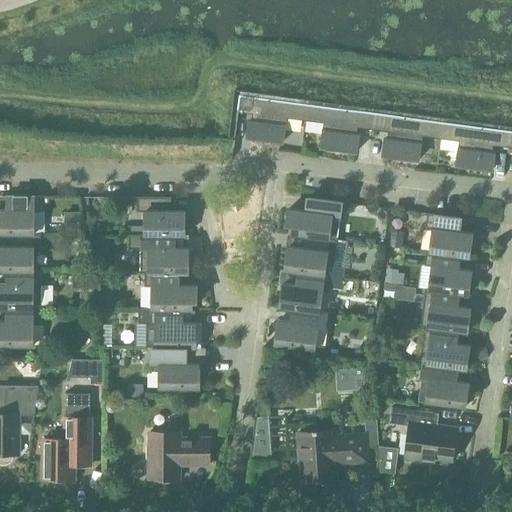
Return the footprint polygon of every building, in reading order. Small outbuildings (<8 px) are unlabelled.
[(286,117),(305,120),(307,105),(239,96),(237,110),(238,110),(238,111),(254,113),(253,120),(250,120),(247,138),(283,142),(286,117)] [(375,114),(307,105),(305,120),(325,122),(321,147),(356,152),(359,134),(355,134),(356,127),(373,129),(375,114)] [(421,135),(441,138),(443,123),(375,114),(373,129),(390,131),(389,138),(386,138),(383,156),(418,160),(421,135)] [(511,132),(443,123),(441,138),(460,141),(457,165),(492,170),(494,152),(491,152),(492,145),(509,147),(511,132)] [(0,234),(13,235),(13,234),(33,234),(33,211),(41,211),(42,197),(14,196),(13,210),(0,209),(0,234)] [(165,197),(137,197),(137,212),(145,212),(145,235),(169,235),(169,236),(184,236),(184,211),(165,211),(165,197)] [(337,239),(342,202),(314,199),(312,212),(289,209),(288,216),(287,216),(286,225),(291,226),(290,234),(309,237),(309,236),(328,238),(329,238),(337,239)] [(469,258),(472,233),(465,232),(467,219),(427,214),(425,228),(433,229),(430,252),(454,255),(454,256),(469,258)] [(33,271),(33,248),(41,248),(41,234),(33,234),(13,234),(13,235),(13,247),(0,246),(0,271),(13,272),(13,271),(33,271)] [(129,234),(129,249),(141,249),(141,273),(145,273),(145,272),(173,272),(173,273),(188,273),(188,248),(169,248),(169,236),(169,235),(145,235),(129,234)] [(391,235),(390,247),(402,248),(403,237),(391,235)] [(288,246),(285,271),(304,274),(304,273),(332,276),(337,239),(329,238),(328,238),(309,236),(309,237),(307,249),(288,246)] [(105,251),(105,239),(91,239),(91,251),(105,251)] [(432,267),(429,289),(453,293),(468,295),(471,271),(452,268),(454,256),(454,255),(430,252),(426,251),(424,266),(432,267)] [(0,308),(13,309),(13,308),(41,308),(41,271),(33,271),(13,271),(13,272),(13,284),(0,284),(0,308)] [(153,286),(153,309),(176,309),(176,310),(191,310),(191,302),(196,302),(196,286),(173,285),(173,273),(173,272),(145,272),(145,273),(145,286),(153,286)] [(385,283),(390,284),(396,285),(398,273),(386,272),(385,283)] [(280,308),(299,310),(319,312),(322,290),(330,291),(332,276),(304,273),(304,274),(302,286),(284,283),(280,308)] [(384,290),(415,293),(415,287),(385,283),(384,290)] [(420,327),(424,327),(424,326),(452,330),(452,331),(467,333),(470,308),(451,306),(453,293),(429,289),(425,289),(420,327)] [(117,302),(115,290),(99,292),(101,304),(117,302)] [(0,353),(12,354),(12,346),(32,346),(32,323),(40,323),(41,308),(13,308),(13,309),(13,321),(0,321),(0,353)] [(180,347),(180,348),(195,348),(195,323),(176,323),(176,310),(176,309),(153,309),(139,309),(138,324),(146,324),(146,347),(152,347),(156,347),(180,347)] [(299,310),(297,323),(279,320),(275,345),(314,350),(317,326),(325,327),(327,313),(319,312),(299,310)] [(451,367),(451,368),(466,370),(469,345),(450,343),(452,331),(452,330),(424,326),(424,327),(419,364),(423,365),(423,364),(451,367)] [(160,371),(160,389),(199,389),(199,364),(180,364),(180,348),(180,347),(156,347),(152,347),(152,371),(160,371)] [(81,378),(91,378),(103,378),(103,360),(82,360),(81,378)] [(423,364),(423,365),(418,401),(465,408),(468,383),(449,380),(451,368),(451,367),(423,364)] [(368,388),(366,368),(351,369),(353,389),(368,388)] [(128,384),(128,396),(143,397),(143,384),(128,384)] [(38,386),(4,385),(4,414),(0,414),(0,463),(3,464),(7,464),(10,461),(13,458),(14,454),(19,454),(19,416),(35,416),(38,386)] [(41,452),(43,454),(42,479),(51,479),(54,483),(62,483),(66,479),(74,479),(75,465),(91,465),(91,418),(90,418),(90,394),(66,394),(66,418),(65,418),(65,439),(43,439),(43,442),(41,444),(41,452)] [(109,401),(106,405),(106,409),(109,412),(114,412),(117,409),(117,404),(113,401),(109,401)] [(433,413),(391,407),(389,423),(409,426),(405,458),(438,462),(438,458),(452,460),(456,428),(431,425),(433,413)] [(366,434),(367,447),(378,447),(376,420),(364,421),(365,434),(366,434)] [(335,430),(298,432),(301,480),(317,479),(317,481),(337,480),(336,468),(338,468),(338,463),(368,461),(367,447),(366,434),(365,434),(336,436),(335,430)] [(209,465),(210,438),(180,438),(180,432),(149,432),(149,446),(146,446),(146,459),(149,459),(149,479),(156,479),(160,483),(169,483),(172,479),(179,479),(179,465),(209,465)]
